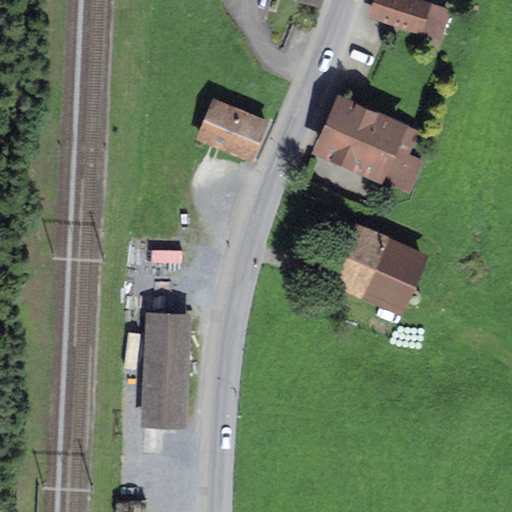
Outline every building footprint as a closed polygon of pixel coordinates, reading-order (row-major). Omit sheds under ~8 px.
[(288,0),(308,8),(311,0),(288,0)] [(398,0),(377,0),(371,17),(424,37),(433,13),(398,0)] [(327,126),(318,151),(388,177),(406,128),(336,102),(327,126)] [(264,127),(214,105),(197,141),(248,164),(264,127)] [(427,260),(354,228),(328,286),(401,318),(427,260)] [(182,432),(186,318),(147,317),(142,431),(182,432)]
